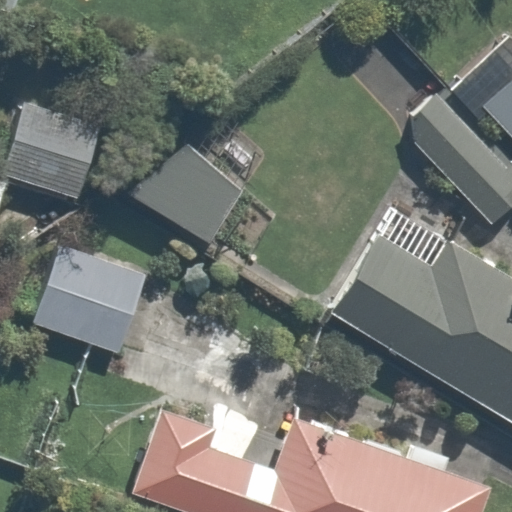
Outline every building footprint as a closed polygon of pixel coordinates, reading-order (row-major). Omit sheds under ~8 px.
[(511,67),(475,102),(511,142),(511,67)] [(511,209),(511,159),(436,92),(409,122),(511,211),(511,209)] [(110,122),(10,97),(0,138),(0,174),(91,197),(110,122)] [(131,190),(201,244),(243,190),(172,136),(131,190)] [(511,282),(393,212),(337,307),(511,410),(511,282)] [(147,272),(54,241),(28,320),(121,351),(147,272)] [(217,429),(164,409),(131,494),(177,511),(471,511),(486,474),(297,401),(273,463),(213,440),(217,429)]
